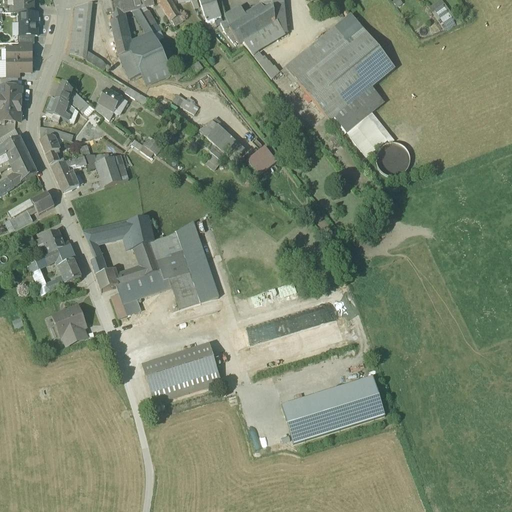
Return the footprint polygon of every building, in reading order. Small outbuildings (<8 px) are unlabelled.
[(32,0),(14,0),(15,15),(20,15),(33,14),(32,0)] [(131,0),(111,0),(109,1),(112,12),(113,17),(114,23),(110,24),(112,30),(124,27),(122,15),(134,12),(135,12),(131,0)] [(151,0),(131,0),(135,12),(138,11),(141,10),(153,7),(152,1),(151,0)] [(168,0),(158,0),(175,27),(182,23),(168,0)] [(215,0),(198,0),(203,18),(204,17),(207,24),(214,22),(214,24),(217,23),(217,21),(221,20),(218,13),(219,12),(215,0)] [(246,19),(229,29),(229,30),(224,33),(236,49),(243,44),(252,56),(257,52),(284,36),(283,33),(277,24),(275,24),(272,0),(262,0),(263,4),(264,12),(250,17),(246,19)] [(277,24),(283,33),(286,31),(283,0),(272,0),(275,24),(277,24)] [(398,0),(397,0),(393,3),(396,9),(402,6),(398,0)] [(109,1),(103,2),(106,14),(112,12),(109,1)] [(433,15),(435,14),(443,8),(445,7),(441,1),(429,9),(433,15)] [(224,15),(227,24),(229,29),(246,19),(250,17),(264,12),(263,4),(245,14),(240,7),(224,15)] [(107,68),(87,54),(93,6),(93,5),(91,5),(76,9),(75,9),(70,57),(86,62),(86,63),(103,74),(107,68)] [(443,8),(435,14),(439,20),(448,15),(443,8)] [(148,13),(145,14),(144,13),(141,10),(138,11),(153,36),(160,33),(154,24),(157,23),(155,20),(153,22),(148,13)] [(153,36),(138,11),(135,12),(134,12),(135,16),(148,39),(129,47),(131,55),(119,59),(129,82),(141,77),(167,66),(157,43),(153,36)] [(33,14),(20,15),(20,38),(34,38),(37,38),(37,15),(33,14)] [(455,26),(448,15),(439,20),(447,31),(455,26)] [(351,16),(285,70),(289,75),(297,85),(363,31),(351,16)] [(227,24),(220,26),(224,33),(229,30),(229,29),(227,24)] [(129,47),(124,27),(112,30),(119,59),(131,55),(129,47)] [(363,31),(297,85),(329,124),(370,91),(395,71),(363,31)] [(20,51),(7,51),(7,63),(31,63),(31,52),(31,51),(20,51)] [(257,52),(252,56),(271,81),(280,75),(275,68),(273,69),(269,64),(268,65),(264,59),(263,60),(257,52)] [(31,63),(7,63),(7,73),(7,74),(18,74),(31,74),(31,63)] [(183,67),(173,75),(178,82),(188,74),(192,79),(203,70),(198,64),(187,72),(183,67)] [(167,66),(141,77),(145,87),(172,76),(167,66)] [(72,92),(63,84),(56,101),(67,106),(70,99),(72,92)] [(138,95),(127,88),(127,89),(124,94),(134,101),(138,95)] [(22,90),(0,89),(0,106),(21,107),(22,99),(22,90)] [(370,91),(329,124),(341,139),(346,135),(371,115),(382,106),(370,91)] [(89,108),(72,92),(70,99),(78,107),(76,109),(83,115),(84,113),(89,108)] [(122,101),(106,92),(98,106),(114,114),(115,112),(121,101),(122,101)] [(148,101),(138,95),(134,101),(145,107),(148,101)] [(173,105),(195,117),(198,111),(177,98),(173,105)] [(56,101),(52,100),(47,115),(53,117),(51,122),(59,124),(60,120),(68,123),(69,118),(64,116),(68,106),(67,106),(56,101)] [(126,104),(121,101),(115,112),(120,115),(126,104)] [(21,107),(0,106),(0,124),(0,125),(5,125),(8,122),(21,123),(21,115),(21,107)] [(114,114),(98,106),(94,112),(109,123),(114,114)] [(94,112),(89,108),(84,113),(89,118),(94,112)] [(371,115),(346,135),(366,160),(385,145),(391,140),(371,115)] [(244,153),(211,122),(201,133),(233,164),(244,153)] [(15,131),(0,140),(0,148),(19,139),(15,131)] [(79,147),(81,141),(80,140),(52,131),(51,133),(52,139),(54,139),(79,147)] [(51,133),(40,132),(40,143),(52,139),(51,133)] [(91,138),(82,135),(80,140),(81,141),(89,144),(91,138)] [(0,148),(0,160),(24,149),(20,141),(20,139),(0,148)] [(52,139),(40,143),(50,166),(59,163),(58,162),(57,160),(55,153),(59,152),(54,139),(52,139)] [(162,149),(149,140),(140,154),(150,161),(154,156),(156,157),(162,149)] [(408,169),(410,163),(408,156),(404,151),(399,147),(392,146),(386,147),(380,151),(377,157),(376,163),(377,170),(381,175),(386,179),(393,180),(399,179),(405,175),(408,169)] [(87,148),(80,150),(82,156),(83,160),(84,159),(89,157),(90,158),(87,148)] [(24,149),(0,160),(0,164),(2,167),(10,164),(12,169),(29,160),(24,149)] [(249,163),(260,178),(277,165),(266,151),(249,163)] [(207,166),(214,172),(223,161),(213,152),(207,159),(211,162),(207,166)] [(108,156),(95,158),(97,166),(109,161),(108,156)] [(109,161),(97,166),(102,183),(104,190),(121,185),(128,182),(121,158),(109,161)] [(74,162),(65,165),(68,170),(75,168),(76,171),(87,168),(84,159),(83,160),(74,162)] [(29,160),(12,169),(16,176),(33,167),(29,160)] [(60,161),(58,162),(59,163),(50,166),(52,171),(65,165),(63,160),(60,161)] [(65,165),(52,171),(63,195),(76,189),(68,170),(65,165)] [(33,167),(16,176),(16,177),(8,182),(9,182),(14,190),(20,185),(37,176),(33,167)] [(9,182),(0,187),(0,198),(7,194),(14,190),(9,182)] [(102,183),(92,187),(95,193),(104,190),(102,183)] [(46,194),(31,202),(34,208),(38,216),(54,208),(46,194)] [(31,201),(7,215),(11,221),(27,212),(34,208),(31,202),(31,201)] [(27,212),(11,221),(17,232),(21,229),(32,223),(27,212)] [(148,220),(83,236),(85,239),(88,248),(97,246),(130,238),(133,252),(154,245),(148,220)] [(141,271),(115,279),(118,288),(116,289),(118,296),(122,307),(170,290),(177,311),(219,297),(203,249),(194,223),(161,243),(154,245),(133,252),(139,269),(140,269),(141,271)] [(58,233),(36,242),(38,248),(44,245),(49,256),(65,249),(58,233)] [(97,246),(88,248),(95,263),(99,262),(103,260),(97,246)] [(49,256),(35,262),(38,271),(56,262),(59,269),(75,262),(69,248),(49,256)] [(25,259),(16,262),(19,269),(28,265),(25,259)] [(38,271),(35,262),(28,265),(43,297),(66,287),(63,279),(46,286),(38,271)] [(75,262),(59,269),(63,279),(66,287),(81,281),(74,264),(75,263),(75,262)] [(113,273),(107,275),(106,270),(103,271),(99,262),(95,263),(91,264),(101,294),(116,289),(118,288),(115,279),(113,273)] [(122,307),(118,296),(108,300),(116,322),(126,319),(122,307)] [(249,299),(237,302),(239,310),(251,307),(249,299)] [(77,310),(54,319),(61,339),(64,338),(70,335),(71,339),(82,335),(81,331),(83,330),(79,320),(81,320),(77,310)] [(302,318),(235,335),(239,350),(287,338),(291,354),(302,351),(300,345),(293,347),(291,336),(305,332),(302,318)] [(71,339),(70,335),(64,338),(68,347),(85,341),(82,335),(71,339)] [(209,347),(142,368),(154,406),(221,385),(209,347)] [(373,379),(282,408),(294,447),(386,419),(373,379)]
